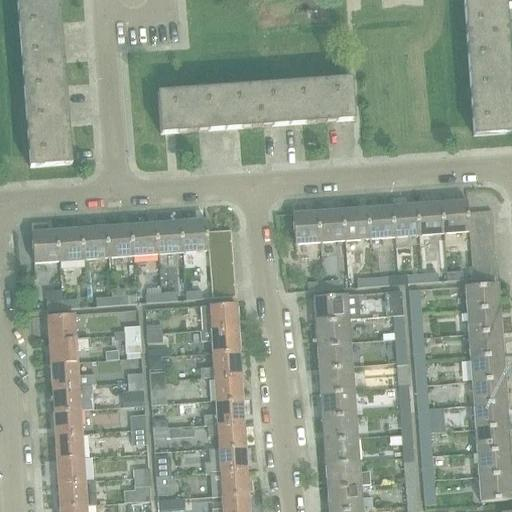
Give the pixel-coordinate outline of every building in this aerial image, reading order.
[(14,0),(15,9),(56,6),(56,0),(14,0)] [(461,0),(462,9),(503,6),(502,0),(461,0)] [(15,9),(18,41),(59,37),(56,6),(15,9)] [(462,9),(464,41),(506,38),(503,6),(462,9)] [(18,41),(20,73),(62,69),(59,37),(18,41)] [(464,41),(467,73),(508,70),(506,38),(464,41)] [(20,73),(23,104),(64,101),(62,69),(20,73)] [(467,73),(469,105),(510,102),(508,70),(467,73)] [(350,81),(317,83),(320,124),(353,122),(350,81)] [(317,83),(285,85),(288,126),(320,124),(317,83)] [(285,85),(253,87),(256,128),(288,126),(285,85)] [(253,87),(221,90),(224,131),(256,128),(253,87)] [(221,90),(190,92),(193,133),(224,131),(221,90)] [(159,135),(193,133),(190,92),(157,94),(159,135)] [(23,104),(25,136),(67,133),(64,101),(23,104)] [(511,134),(511,128),(510,102),(469,105),(471,138),(511,134)] [(69,165),(67,133),(25,136),(28,169),(69,165)] [(466,202),(440,204),(443,234),(468,232),(468,226),(467,215),(466,202)] [(440,204),(416,206),(418,236),(443,234),(440,204)] [(416,206),(391,207),(393,238),(418,236),(416,206)] [(391,207),(367,209),(369,239),(393,238),(391,207)] [(367,209),(342,211),(344,241),(369,239),(367,209)] [(342,211),(318,212),(320,243),(344,241),(342,211)] [(294,245),(320,243),(318,212),(292,214),(293,231),(294,241),(294,245)] [(491,213),(467,215),(468,226),(492,224),(491,213)] [(205,221),(179,223),(182,254),(207,252),(207,245),(206,234),(205,221)] [(179,223),(155,225),(157,255),(182,254),(179,223)] [(492,224),(468,226),(468,232),(469,237),(493,235),(492,224)] [(155,225),(130,227),(132,257),(157,255),(155,225)] [(130,227),(106,228),(108,259),(132,257),(130,227)] [(106,228),(81,230),(83,261),(108,259),(106,228)] [(81,230),(56,232),(59,262),(83,261),(81,230)] [(293,231),(284,232),(284,241),(294,241),(293,231)] [(33,264),(59,262),(56,232),(31,234),(33,264)] [(230,232),(206,234),(207,245),(231,243),(230,232)] [(493,235),(469,237),(470,248),(494,246),(493,235)] [(231,243),(207,245),(207,252),(208,256),(232,254),(231,243)] [(494,246),(470,248),(470,259),(494,257),(494,246)] [(232,254),(208,256),(208,267),(233,265),(232,254)] [(494,257),(470,259),(471,270),(495,268),(494,257)] [(233,265),(208,267),(209,278),(234,276),(233,265)] [(495,268),(471,270),(472,281),(496,280),(495,268)] [(446,283),(462,282),(462,273),(446,274),(446,283)] [(437,275),(421,276),(422,284),(438,283),(437,275)] [(234,276),(209,278),(210,289),(234,287),(234,276)] [(421,276),(406,277),(407,285),(422,284),(421,276)] [(388,278),(372,279),(372,288),(388,287),(388,278)] [(372,279),(356,280),(357,289),(372,288),(372,279)] [(338,281),(322,282),(323,291),(339,290),(338,281)] [(322,282),(307,284),(308,292),(323,291),(322,282)] [(465,288),(466,312),(498,310),(496,286),(465,288)] [(234,287),(210,289),(211,300),(235,298),(234,287)] [(185,302),(201,301),(200,292),(185,293),(185,302)] [(419,292),(409,292),(410,317),(420,316),(419,292)] [(400,293),(383,294),(385,318),(392,318),(402,317),(400,293)] [(176,294),(160,295),(161,303),(176,302),(176,294)] [(160,295),(145,296),(145,305),(161,303),(160,295)] [(315,323),(348,321),(358,321),(356,296),(346,297),(313,299),(315,323)] [(127,297),(110,298),(111,307),(127,306),(127,297)] [(110,298),(95,300),(96,308),(111,307),(110,298)] [(77,300),(61,301),(62,311),(77,310),(77,300)] [(61,301),(46,303),(46,312),(62,311),(61,301)] [(202,331),(210,330),(237,329),(235,304),(200,307),(202,331)] [(466,312),(468,335),(500,333),(498,310),(466,312)] [(46,318),(48,342),(75,340),(73,316),(46,318)] [(420,316),(410,317),(412,340),(422,340),(420,316)] [(402,317),(392,318),(394,339),(399,339),(399,343),(404,343),(402,317)] [(315,323),(317,347),(350,345),(348,321),(315,323)] [(160,327),(146,328),(146,335),(161,334),(160,327)] [(139,328),(124,329),(124,333),(118,333),(118,337),(124,337),(139,336),(139,328)] [(210,330),(212,354),(239,353),(237,329),(210,330)] [(468,335),(470,358),(502,356),(500,333),(468,335)] [(161,334),(146,335),(147,345),(162,344),(161,334)] [(139,336),(124,337),(118,337),(118,342),(125,341),(126,356),(140,355),(139,336)] [(48,342),(50,366),(77,364),(76,353),(87,352),(86,339),(75,340),(48,342)] [(399,339),(394,339),(396,366),(406,365),(404,343),(399,343),(399,339)] [(422,340),(412,340),(414,365),(424,364),(422,340)] [(317,347),(319,372),(351,369),(350,345),(317,347)] [(117,352),(104,353),(105,362),(118,361),(117,352)] [(201,380),(214,379),(240,377),(239,353),(212,354),(213,369),(200,370),(201,380)] [(470,358),(471,381),(503,379),(502,356),(470,358)] [(160,358),(148,358),(149,372),(161,371),(160,358)] [(50,366),(51,390),(78,388),(85,388),(93,387),(93,377),(78,378),(77,364),(50,366)] [(424,364),(414,365),(416,388),(426,387),(424,364)] [(406,365),(396,366),(397,388),(402,387),(403,391),(408,391),(406,365)] [(319,372),(320,396),(353,393),(351,369),(319,372)] [(164,374),(149,375),(149,383),(164,382),(164,374)] [(142,375),(127,376),(128,385),(142,384),(142,375)] [(214,379),(215,402),(242,401),(240,377),(214,379)] [(471,381),(473,404),(505,402),(503,379),(471,381)] [(164,382),(149,383),(151,407),(166,406),(164,382)] [(142,384),(128,385),(128,393),(143,392),(142,384)] [(402,387),(397,388),(399,413),(409,412),(408,391),(403,391),(402,387)] [(426,387),(416,388),(417,412),(427,411),(426,387)] [(85,388),(78,388),(51,390),(53,414),(80,412),(79,398),(85,398),(85,388)] [(320,396),(322,419),(355,417),(353,393),(320,396)] [(189,404),(201,403),(200,395),(189,396),(189,404)] [(203,428),(217,427),(244,425),(242,401),(215,402),(216,416),(203,417),(203,428)] [(473,404),(475,427),(507,425),(505,402),(473,404)] [(427,411),(417,412),(419,435),(429,435),(427,411)] [(53,414),(55,437),(82,436),(80,412),(53,414)] [(409,412),(399,413),(401,437),(411,436),(409,412)] [(144,417),(130,418),(131,433),(145,432),(144,417)] [(322,419),(324,442),(357,439),(355,417),(322,419)] [(167,422),(152,423),(152,431),(167,430),(167,422)] [(217,427),(219,450),(245,448),(244,425),(217,427)] [(475,427),(477,450),(508,448),(507,425),(475,427)] [(167,430),(152,431),(153,439),(168,438),(167,430)] [(145,432),(131,433),(132,448),(146,447),(145,432)] [(429,435),(419,435),(421,459),(431,458),(429,435)] [(55,437),(56,461),(83,459),(82,436),(55,437)] [(411,436),(401,437),(403,461),(413,460),(411,436)] [(324,442),(325,466),(358,464),(357,439),(324,442)] [(203,475),(211,475),(247,472),(245,448),(219,450),(209,451),(210,465),(202,465),(203,475)] [(477,450),(478,473),(510,471),(508,448),(477,450)] [(169,458),(154,459),(155,478),(170,478),(169,458)] [(431,458),(421,459),(422,483),(433,482),(431,458)] [(56,461),(58,485),(85,484),(83,459),(56,461)] [(413,460),(403,461),(405,482),(409,482),(410,486),(415,485),(413,460)] [(325,466),(327,490),(360,488),(358,464),(325,466)] [(148,471),(133,472),(134,480),(148,479),(148,471)] [(478,473),(480,497),(480,503),(511,500),(511,496),(510,471),(478,473)] [(212,486),(212,499),(222,498),(248,496),(247,472),(211,475),(212,486)] [(170,478),(155,478),(156,498),(171,497),(170,478)] [(148,479),(134,480),(134,489),(149,488),(148,479)] [(409,482),(405,482),(407,508),(416,508),(415,485),(410,486),(409,482)] [(433,482),(422,483),(423,497),(424,507),(435,506),(434,497),(433,482)] [(58,485),(59,497),(59,509),(87,507),(85,484),(58,485)] [(327,490),(328,497),(328,511),(359,511),(362,511),(360,488),(327,490)] [(148,491),(136,492),(137,504),(149,503),(148,491)] [(249,511),(248,496),(222,498),(222,511),(249,511)] [(157,511),(177,511),(183,511),(183,500),(157,502),(157,511)] [(149,511),(149,503),(137,504),(137,511),(149,511)]
